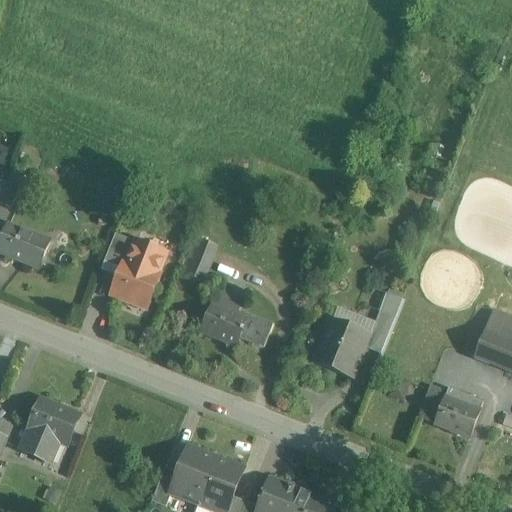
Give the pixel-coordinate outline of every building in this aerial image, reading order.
[(14,153),(0,147),(0,162),(9,166),(14,153)] [(23,177),(12,173),(8,184),(19,189),(23,177)] [(19,189),(8,184),(0,202),(0,206),(10,210),(19,189)] [(49,244),(9,228),(0,249),(0,252),(39,269),(49,244)] [(133,243),(115,236),(104,263),(121,270),(124,261),(125,261),(133,243)] [(125,261),(124,261),(121,270),(110,297),(147,312),(170,253),(134,239),(133,243),(125,261)] [(215,248),(195,240),(181,275),(201,283),(215,248)] [(387,295),(382,310),(397,315),(402,300),(387,295)] [(240,306),(217,297),(202,334),(236,347),(238,340),(263,350),(272,327),(246,317),(244,321),(235,317),(240,306)] [(511,319),(494,312),(485,334),(511,344),(511,319)] [(370,339),(330,322),(312,364),(352,381),(370,339)] [(511,344),(485,334),(474,362),(511,376),(511,344)] [(448,396),(437,392),(436,392),(431,390),(429,395),(419,420),(436,427),(470,441),(484,405),(450,391),(448,396)] [(59,407),(42,400),(31,430),(30,429),(21,452),(46,462),(53,445),(58,447),(60,442),(64,443),(68,434),(72,435),(79,419),(58,410),(59,407)] [(178,475),(170,495),(171,496),(198,506),(216,460),(188,449),(178,475)] [(244,471),(216,460),(198,506),(212,511),(227,511),(233,499),(244,471)] [(165,470),(151,504),(166,509),(171,496),(170,495),(178,475),(165,470)] [(272,482),(269,484),(259,509),(257,511),(289,511),(298,492),(272,482)] [(311,497),(298,492),(289,511),(324,511),(326,507),(323,500),(313,496),(311,497)] [(233,499),(227,511),(242,511),(246,504),(233,499)]
